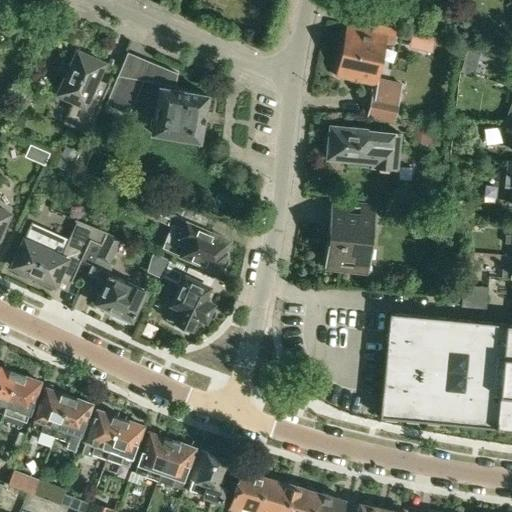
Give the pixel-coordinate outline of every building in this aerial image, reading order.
[(347,24),(336,75),(376,83),(385,41),(392,43),(395,28),(374,23),(372,29),(347,24)] [(396,37),(409,40),(411,30),(398,27),(396,37)] [(33,28),(28,39),(37,43),(42,32),(33,28)] [(464,56),(478,61),(481,50),(467,46),(464,56)] [(104,63),(77,50),(57,93),(74,101),(65,120),(88,131),(110,81),(109,81),(107,86),(96,81),(104,63)] [(199,141),(208,94),(172,88),(172,85),(175,85),(178,72),(150,61),(143,79),(164,83),(163,86),(159,86),(151,132),(199,141)] [(122,106),(134,78),(119,71),(106,100),(122,106)] [(398,98),(376,93),(373,93),(368,118),(393,123),(398,98)] [(511,100),(503,123),(505,124),(511,126),(511,100)] [(7,109),(4,114),(6,118),(11,119),(14,114),(12,110),(7,109)] [(347,157),(346,163),(395,168),(398,133),(375,131),(375,130),(367,129),(367,126),(351,124),(351,127),(331,125),(330,131),(327,131),(325,149),(329,150),(328,155),(347,157)] [(414,126),(413,142),(434,144),(435,127),(414,126)] [(74,161),(77,153),(66,148),(63,156),(74,161)] [(43,150),(38,162),(44,164),(49,153),(43,150)] [(58,167),(69,171),(74,161),(63,156),(58,167)] [(179,218),(184,207),(163,198),(157,212),(168,216),(165,222),(171,225),(162,246),(202,264),(213,269),(214,268),(217,270),(218,268),(227,263),(225,253),(225,251),(224,251),(227,243),(226,238),(179,218)] [(376,207),(331,202),(324,266),(370,271),(376,207)] [(0,233),(9,213),(0,208),(0,233)] [(90,240),(101,245),(106,233),(107,232),(75,219),(74,220),(76,221),(67,240),(30,224),(11,266),(54,286),(60,274),(71,279),(70,281),(71,281),(81,259),(90,240)] [(149,291),(111,273),(111,263),(110,262),(121,240),(106,233),(101,245),(92,264),(89,272),(97,276),(96,279),(105,284),(97,302),(107,307),(105,310),(129,321),(138,304),(142,306),(143,303),(148,305),(153,296),(148,293),(149,291)] [(92,264),(101,245),(90,240),(81,259),(92,264)] [(203,299),(213,277),(170,258),(162,276),(180,284),(171,304),(174,305),(168,317),(177,321),(175,326),(188,332),(190,328),(192,329),(197,316),(206,320),(207,318),(215,315),(212,306),(213,304),(203,299)] [(511,277),(511,268),(502,267),(501,277),(511,277)] [(464,284),(461,305),(485,308),(488,287),(464,284)] [(511,323),(389,312),(379,416),(481,426),(511,428),(511,323)] [(0,412),(3,413),(17,373),(0,366),(0,412)] [(17,373),(3,413),(26,421),(40,381),(17,373)] [(31,428),(55,436),(69,395),(45,387),(31,428)] [(76,452),(79,444),(92,403),(69,395),(55,436),(68,440),(65,448),(76,452)] [(106,458),(120,417),(97,410),(82,454),(90,457),(91,453),(106,458)] [(120,417),(106,458),(130,466),(143,425),(120,417)] [(135,472),(158,480),(172,439),(149,431),(135,472)] [(25,434),(19,432),(15,443),(21,445),(25,434)] [(195,448),(172,439),(158,480),(181,488),(195,448)] [(22,448),(17,460),(22,462),(27,450),(22,448)] [(213,498),(207,511),(219,511),(228,487),(223,485),(231,460),(216,455),(215,451),(210,450),(206,451),(202,450),(192,479),(189,489),(205,494),(205,495),(213,498)] [(258,510),(268,476),(241,468),(230,507),(241,510),(242,505),(258,510)] [(34,495),(39,481),(13,472),(8,485),(15,488),(24,491),(34,495)] [(268,476),(258,510),(257,511),(284,511),(293,484),(282,480),(280,477),(273,475),(270,477),(268,476)] [(313,511),(319,492),(317,491),(316,488),(309,486),(305,487),(293,484),(284,511),(313,511)] [(48,500),(60,505),(65,491),(53,487),(48,500)] [(80,511),(86,511),(90,501),(65,491),(60,505),(79,511),(80,511)] [(342,511),(346,500),(319,492),(313,511),(342,511)] [(384,511),(386,508),(376,506),(372,502),(366,500),(362,504),(359,503),(356,511),(384,511)] [(117,511),(90,501),(86,511),(117,511)]
